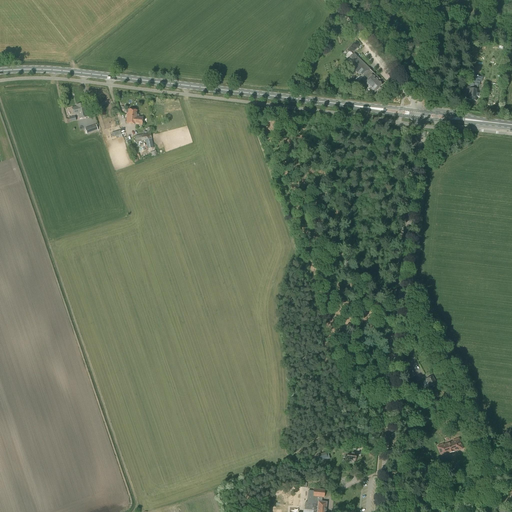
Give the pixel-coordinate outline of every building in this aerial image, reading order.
[(324,36),(328,39),(332,33),(327,30),(324,36)] [(360,76),(368,68),(354,54),(346,62),(360,76)] [(368,68),(360,76),(356,80),(371,96),(382,84),(379,81),(380,80),(368,68)] [(469,89),(467,100),(476,101),(477,97),(479,97),(480,93),(477,93),(478,90),(477,90),(478,85),(480,85),(480,79),(481,77),(474,76),(473,84),(474,85),(473,89),(469,89)] [(87,113),(84,103),(76,105),(77,107),(72,108),(74,115),(79,114),(80,119),(89,117),(88,113),(87,113)] [(136,124),(137,115),(137,111),(129,110),(128,116),(127,116),(126,123),(136,124)] [(87,135),(98,131),(96,124),(85,129),(87,135)] [(153,145),(150,133),(135,136),(136,142),(145,141),(147,146),(153,145)] [(410,378),(415,375),(411,369),(406,372),(410,378)] [(429,386),(436,383),(432,376),(426,380),(425,381),(424,382),(423,383),(423,384),(423,385),(424,386),(424,387),(425,387),(426,387),(428,387),(429,386)] [(463,449),(460,440),(444,445),(443,444),(438,446),(441,456),(463,449)] [(355,461),(355,460),(356,460),(356,458),(356,457),(356,454),(344,452),(343,456),(347,457),(346,460),(355,461)] [(324,498),(325,490),(314,489),(313,503),(305,502),(304,510),(314,511),(313,511),(325,511),(326,503),(322,502),(322,498),(324,498)]
